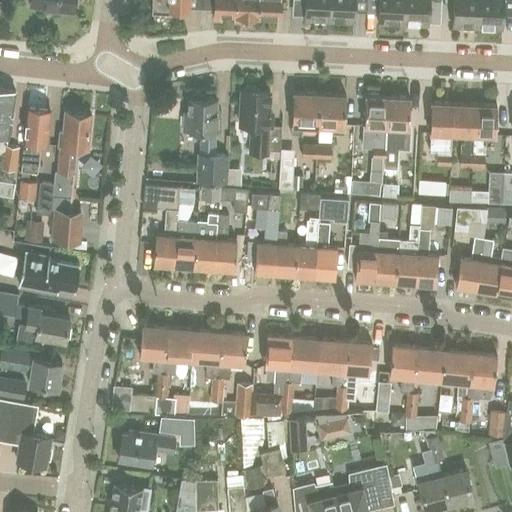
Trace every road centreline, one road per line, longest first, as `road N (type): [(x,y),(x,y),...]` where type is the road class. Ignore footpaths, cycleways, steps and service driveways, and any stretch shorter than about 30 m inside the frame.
road 1 (residential): [(511,328),(117,296)]
road 2 (residential): [(511,66),(225,51),(133,71)]
road 3 (residential): [(117,296),(133,71)]
road 4 (residential): [(82,491),(117,296)]
